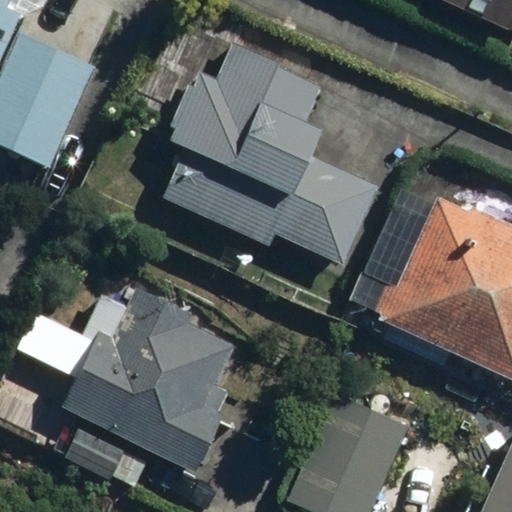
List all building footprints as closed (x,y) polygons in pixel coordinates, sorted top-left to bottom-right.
[(0,0),(0,64),(19,24),(43,11),(48,0),(0,0)] [(511,0),(437,0),(436,3),(505,35),(511,18),(511,0)] [(95,69),(17,32),(0,67),(0,147),(47,170),(95,69)] [(181,150),(158,202),(269,251),(274,240),(344,271),(381,188),(308,156),(320,130),(306,124),(322,88),(278,69),(280,65),(230,43),(214,78),(191,68),(164,129),(170,132),(165,143),(181,150)] [(357,271),(343,301),(374,316),(371,321),(511,385),(511,224),(468,204),(465,210),(434,196),(391,287),(357,271)] [(98,331),(60,408),(195,474),(223,417),(218,414),(230,391),(217,385),(237,344),(193,323),(196,315),(136,286),(111,337),(98,331)] [(308,511),(372,511),(411,425),(332,390),(283,501),(308,511)] [(511,511),(511,412),(508,410),(460,511),(511,511)]
